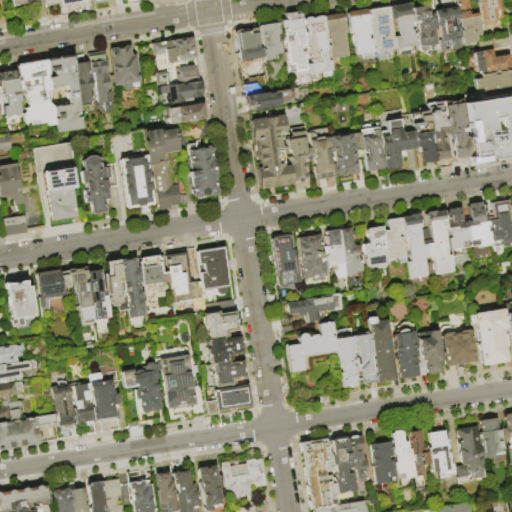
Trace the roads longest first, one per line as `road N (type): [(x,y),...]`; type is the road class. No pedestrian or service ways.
road 1 (residential): [(511,175),(0,258)]
road 2 (residential): [(511,388),(0,470)]
road 3 (residential): [(206,0),(287,511)]
road 4 (residential): [(282,0),(0,45)]
